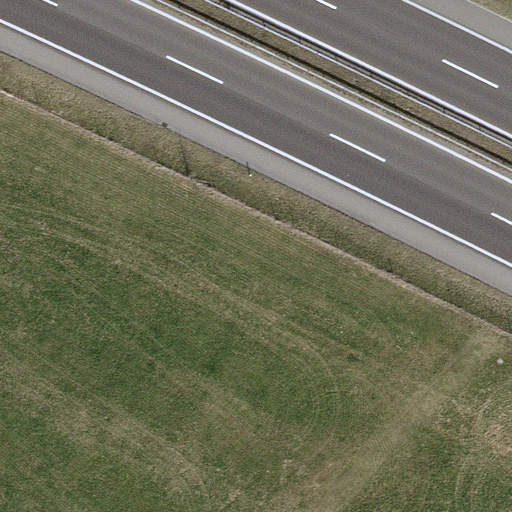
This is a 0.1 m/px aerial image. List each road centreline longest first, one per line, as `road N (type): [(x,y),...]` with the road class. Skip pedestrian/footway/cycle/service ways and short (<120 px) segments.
road 1 (motorway): [(39,0),(511,226)]
road 2 (motorway): [(511,91),(322,0)]
